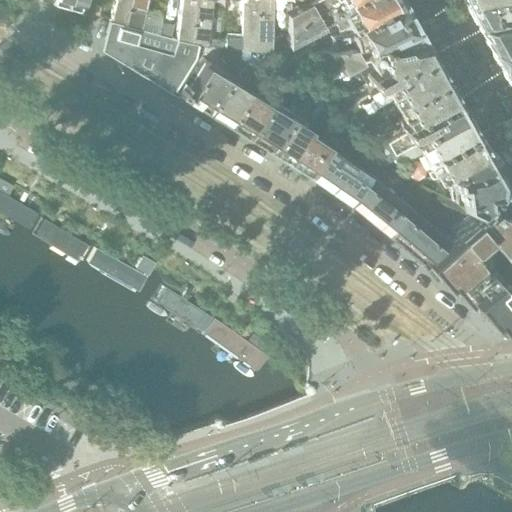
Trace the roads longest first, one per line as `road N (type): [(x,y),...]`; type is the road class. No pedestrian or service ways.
road 1 (residential): [(508,370),(478,336),(319,209),(142,95),(27,35),(0,80)]
road 2 (residential): [(0,118),(320,318),(387,397)]
road 3 (tertiary): [(387,397),(126,487)]
road 4 (tertiary): [(288,502),(511,434)]
road 5 (residential): [(511,143),(431,0)]
road 6 (tertiary): [(508,370),(387,397)]
